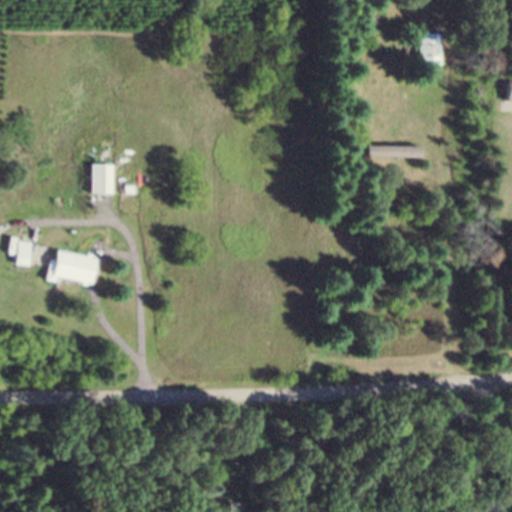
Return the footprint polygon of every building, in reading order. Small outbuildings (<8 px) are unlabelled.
[(442,42),(420,42),(420,73),(442,73),(442,42)] [(420,152),(365,152),(365,165),(420,165),(420,152)] [(90,201),(112,201),(112,171),(90,171),(90,201)] [(28,250),(16,249),(14,271),(26,273),(28,250)] [(47,285),(88,292),(93,264),(52,258),(47,285)]
